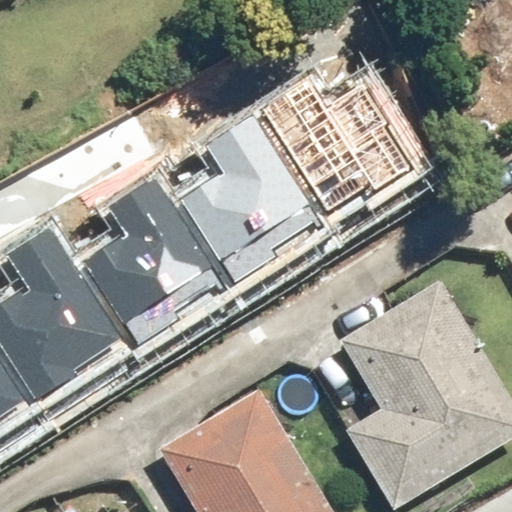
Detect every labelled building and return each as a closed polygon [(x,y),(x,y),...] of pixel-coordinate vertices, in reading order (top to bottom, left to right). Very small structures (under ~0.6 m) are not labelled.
[(369,192),(421,159),(365,72),(318,102),(300,74),(254,103),(324,212),(365,186),(369,192)] [(174,192),(229,278),(281,246),(277,240),(318,214),(248,105),(203,134),(221,162),(174,192)] [(84,257),(139,344),(191,311),(187,305),(228,279),(158,170),(112,199),(131,227),(84,257)] [(0,301),(0,339),(38,399),(90,367),(86,360),(127,334),(57,225),(11,254),(30,283),(0,301)] [(511,435),(511,413),(443,290),(335,351),(413,490),(511,435)] [(0,415),(27,399),(0,357),(0,415)] [(324,511),(259,398),(152,458),(182,511),(324,511)]
